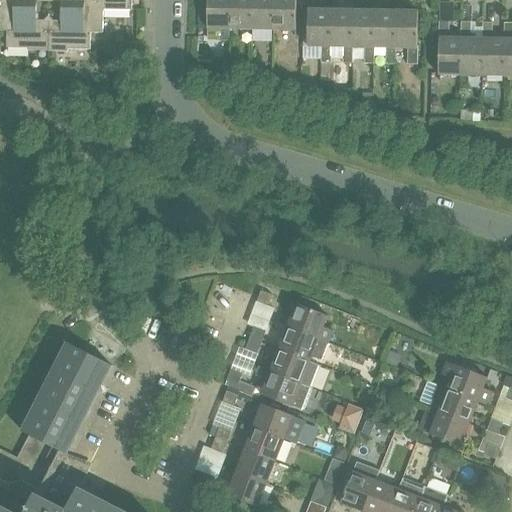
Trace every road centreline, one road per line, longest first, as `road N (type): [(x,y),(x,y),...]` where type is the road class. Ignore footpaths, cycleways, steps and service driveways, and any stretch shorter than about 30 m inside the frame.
road 1 (unclassified): [(511,232),(237,150),(184,113)]
road 2 (residential): [(160,354),(104,325),(78,281),(75,257),(94,157)]
road 3 (residential): [(170,498),(100,471),(160,354)]
road 4 (residential): [(170,498),(209,395),(204,374)]
